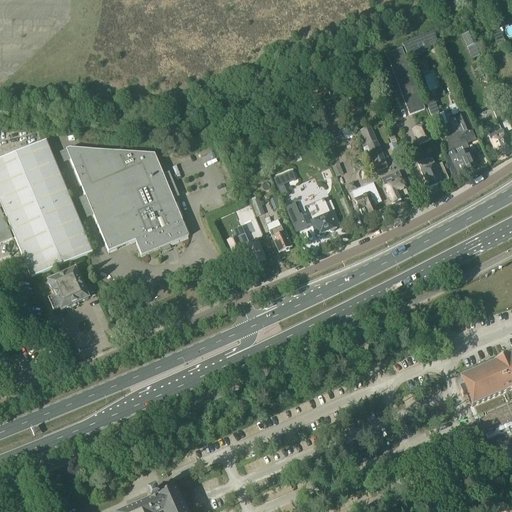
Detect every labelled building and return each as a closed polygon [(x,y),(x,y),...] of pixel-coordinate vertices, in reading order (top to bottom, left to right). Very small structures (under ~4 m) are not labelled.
[(410,40),(401,44),(402,46),(404,50),(413,47),(413,48),(416,55),(429,49),(438,46),(435,37),(433,32),(424,36),(423,36),(410,41),(410,40)] [(499,32),(492,35),(495,43),(503,40),(500,32),(499,32)] [(471,33),(462,37),(465,44),(467,49),(476,46),(473,40),(471,33)] [(402,49),(386,55),(409,117),(424,111),(402,49)] [(421,74),(415,76),(418,85),(425,83),(423,77),(421,74)] [(377,98),(373,100),(377,110),(381,108),(377,98)] [(434,102),(425,105),(426,106),(434,127),(435,130),(443,127),(442,124),(441,121),(434,102)] [(498,110),(493,112),(495,118),(498,123),(508,119),(503,108),(501,103),(496,105),(498,110)] [(460,133),(458,134),(451,135),(446,136),(447,154),(450,161),(458,177),(477,169),(467,147),(466,146),(475,142),(464,117),(455,121),(460,133)] [(418,147),(434,140),(427,124),(411,131),(418,147)] [(360,133),(356,134),(365,155),(369,153),(375,167),(378,173),(387,169),(385,163),(377,143),(376,143),(371,132),(369,128),(359,132),(360,133)] [(511,152),(502,130),(488,137),(498,159),(511,152)] [(401,154),(396,142),(391,145),(389,146),(394,157),(401,154)] [(46,143),(0,162),(0,205),(31,280),(91,255),(46,143)] [(188,239),(162,177),(154,157),(69,151),(66,152),(108,254),(135,243),(141,258),(188,239)] [(417,166),(428,190),(448,181),(441,165),(436,167),(436,166),(434,167),(432,162),(427,164),(426,162),(417,166)] [(339,165),(332,168),(336,179),(344,176),(339,165)] [(291,172),(273,180),(280,197),(286,194),(283,187),(295,182),(295,181),(292,174),(291,173),(292,173),(291,172)] [(398,173),(381,181),(382,183),(391,206),(392,206),(401,202),(400,199),(407,196),(405,191),(406,191),(398,173)] [(347,186),(350,192),(350,193),(357,190),(354,183),(353,183),(352,184),(347,186)] [(366,189),(354,194),(357,201),(355,202),(361,217),(367,214),(368,216),(376,213),(366,189)] [(251,203),(256,219),(264,216),(258,200),(251,203)] [(324,201),(304,209),(311,224),(317,238),(319,237),(321,238),(323,237),(324,235),(329,233),(332,234),(334,233),(334,231),(336,230),(330,216),(330,215),(324,201)] [(294,206),(285,210),(296,235),(307,230),(301,215),(298,216),(294,206)] [(0,245),(12,240),(0,211),(0,245)] [(289,250),(291,249),(284,234),(281,228),(280,228),(278,222),(267,227),(269,233),(278,255),(285,252),(286,253),(289,252),(289,250)] [(251,266),(264,261),(257,245),(256,245),(254,241),(248,244),(244,235),(236,239),(235,238),(227,242),(232,254),(240,250),(239,247),(242,246),(251,266)] [(75,270),(47,282),(54,296),(48,299),(53,311),(59,308),(61,312),(89,300),(75,270)] [(511,359),(508,361),(507,359),(494,365),(495,366),(460,381),(464,391),(461,392),(460,392),(463,399),(467,397),(472,409),(476,417),(478,418),(479,418),(480,421),(479,422),(479,423),(478,424),(479,424),(484,436),(487,443),(503,437),(508,449),(511,447),(511,359)] [(458,452),(460,457),(469,453),(467,448),(458,452)] [(441,465),(449,461),(447,456),(439,460),(441,465)] [(131,511),(128,511),(188,511),(183,500),(179,502),(172,486),(169,488),(160,492),(155,494),(155,493),(147,496),(148,498),(150,502),(137,508),(131,511)]
